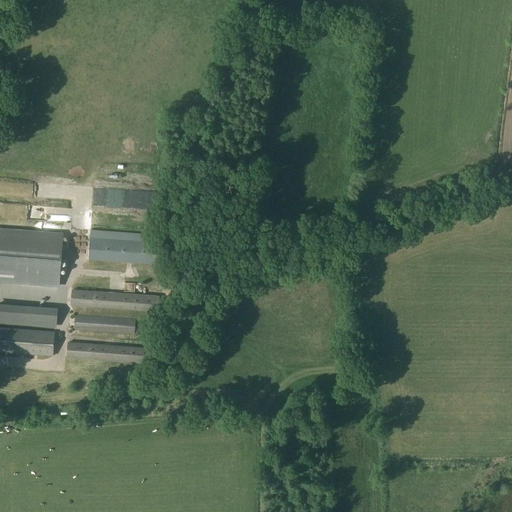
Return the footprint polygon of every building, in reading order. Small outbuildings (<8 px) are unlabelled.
[(46,197),(57,198),(58,189),(47,188),(46,197)] [(7,227),(7,237),(16,237),(16,227),(7,227)] [(168,265),(170,245),(88,239),(87,260),(168,265)] [(0,242),(0,283),(58,286),(60,245),(0,242)] [(172,290),(173,267),(160,266),(159,289),(172,290)] [(159,311),(159,297),(73,291),(72,306),(159,311)] [(36,325),(54,326),(56,311),(37,310),(36,325)] [(134,335),(135,320),(75,316),(74,330),(134,335)] [(0,352),(52,356),(53,333),(0,329),(0,352)] [(147,363),(148,349),(69,343),(68,357),(147,363)]
